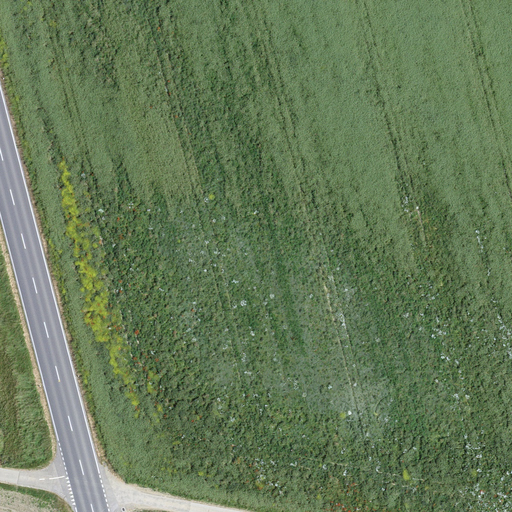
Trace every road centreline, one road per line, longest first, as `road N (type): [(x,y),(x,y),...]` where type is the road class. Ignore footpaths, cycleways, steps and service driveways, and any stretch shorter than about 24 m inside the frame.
road 1 (primary): [(0,157),(91,511)]
road 2 (track): [(0,472),(224,511)]
